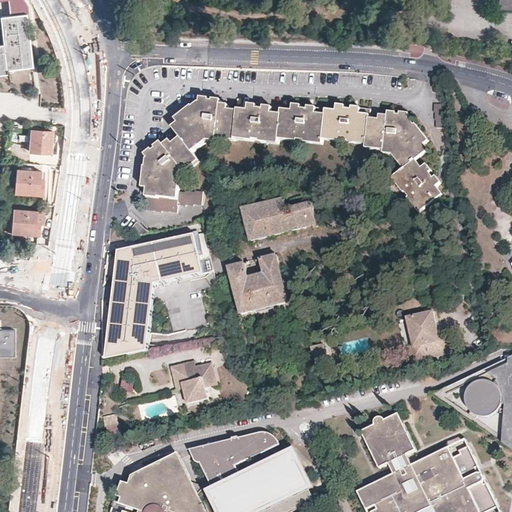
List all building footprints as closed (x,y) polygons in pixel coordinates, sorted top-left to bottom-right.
[(32,64),(26,12),(0,14),(2,41),(0,40),(0,71),(8,70),(8,66),(32,64)] [(178,131),(181,134),(194,151),(205,142),(201,138),(209,132),(217,133),(218,136),(235,138),(236,135),(240,109),(230,108),(230,103),(222,102),(222,98),(213,97),(210,97),(210,99),(201,98),(201,97),(199,97),(192,103),(190,102),(177,113),(181,117),(175,122),(173,125),(175,127),(178,131)] [(284,106),(274,105),(271,105),(266,104),(265,108),(258,107),(258,103),(254,103),(250,102),(249,107),(240,107),(240,109),(236,135),(253,137),(254,135),(261,136),(261,138),(280,140),(281,135),(284,111),(285,108),(284,106)] [(330,107),(319,106),(311,105),(311,109),(304,109),(304,104),(296,103),(295,104),(295,106),(295,107),(294,110),(291,110),(289,110),(285,108),(284,111),(281,135),(299,137),(300,136),(306,137),(306,139),(325,141),(326,137),(330,112),(330,109),(330,107)] [(436,128),(453,129),(449,104),(434,103),(434,108),(434,112),(435,113),(435,117),(435,120),(437,121),(436,125),(436,128)] [(330,112),(326,137),(346,139),(346,137),(351,138),(352,140),(370,142),(372,117),(372,113),(372,108),(368,108),(363,107),(360,107),(354,106),(354,110),(347,109),(348,105),(339,104),(339,109),(330,109),(330,112)] [(402,116),(398,115),(398,111),(390,110),(389,114),(383,113),(382,118),(380,118),(372,117),(370,142),(371,146),(388,148),(388,152),(398,154),(410,166),(421,156),(432,146),(429,141),(432,139),(420,122),(417,124),(413,119),(402,118),(402,116)] [(169,121),(173,125),(175,122),(181,117),(177,113),(169,121)] [(51,150),(53,130),(32,128),(30,149),(51,150)] [(217,138),(218,136),(217,133),(209,132),(201,138),(205,142),(210,138),(217,138)] [(202,160),(194,151),(181,134),(179,137),(176,140),(173,142),(170,138),(164,142),(162,141),(154,147),(153,148),(152,149),(153,150),(154,152),(146,158),(144,159),(141,179),(148,180),(147,189),(146,197),(161,199),(161,196),(178,198),(178,192),(180,184),(174,183),(175,176),(185,170),(188,173),(202,160)] [(152,145),(154,147),(162,141),(160,138),(152,145)] [(145,156),(146,158),(154,152),(153,150),(152,149),(150,147),(142,153),(145,156)] [(441,171),(439,173),(435,169),(438,166),(432,159),(427,163),(421,156),(410,166),(399,176),(411,190),(412,191),(413,191),(413,190),(416,194),(415,196),(419,200),(423,196),(432,206),(449,191),(444,184),(445,182),(448,179),(441,171)] [(43,192),(44,178),(41,178),(42,168),(17,166),(16,190),(43,192)] [(189,175),(188,173),(185,170),(175,176),(174,183),(180,184),(180,181),(189,175)] [(186,193),(178,192),(178,198),(177,205),(180,205),(185,205),(186,204),(190,205),(194,205),(195,203),(198,204),(201,204),(203,204),(204,192),(204,190),(195,189),(195,191),(186,190),(186,193)] [(161,199),(146,197),(144,209),(145,210),(148,210),(157,211),(160,212),(161,210),(163,210),(172,211),(176,211),(176,206),(177,205),(178,198),(161,196),(161,199)] [(427,210),(432,206),(423,196),(419,200),(427,210)] [(318,224),(312,203),(288,209),(285,199),(244,209),(253,241),(318,224)] [(41,233),(42,217),(39,217),(39,209),(15,206),(13,230),(41,233)] [(129,230),(135,237),(149,234),(136,222),(129,230)] [(204,273),(195,234),(141,248),(143,256),(137,258),(119,260),(116,286),(151,290),(156,289),(156,285),(204,273)] [(143,256),(141,248),(120,253),(119,260),(137,258),(143,256)] [(246,263),(230,267),(243,314),(290,301),(278,254),(262,259),(265,273),(250,277),(246,263)] [(154,305),(156,289),(151,290),(116,286),(114,301),(154,305)] [(149,352),(154,305),(114,301),(109,351),(130,354),(130,356),(149,352)] [(441,339),(435,311),(407,317),(413,345),(414,349),(419,347),(422,361),(454,354),(451,337),(441,339)] [(0,357),(15,357),(14,330),(0,330),(0,357)] [(313,347),(317,367),(329,364),(325,344),(313,347)] [(419,347),(414,349),(413,345),(408,346),(413,363),(422,361),(419,347)] [(108,360),(130,356),(130,354),(109,351),(108,360)] [(184,384),(186,389),(189,404),(210,399),(207,385),(218,383),(212,363),(198,367),(195,368),(193,362),(173,367),(178,385),(184,384)] [(511,362),(507,363),(478,377),(477,379),(473,381),(469,384),(467,387),(465,391),(464,397),(464,402),(466,407),(470,412),(469,414),(476,419),(477,416),(481,417),(485,417),(488,416),(491,415),(494,413),(497,411),(499,408),(500,405),(501,403),(504,404),(501,435),(508,439),(511,440),(511,362)] [(133,395),(136,385),(124,382),(122,392),(133,395)] [(10,394),(0,397),(0,448),(3,447),(0,437),(0,436),(22,429),(10,394)] [(390,465),(408,456),(418,451),(417,448),(403,421),(399,413),(384,421),(380,423),(362,431),(365,437),(381,469),(390,465)] [(117,416),(103,420),(107,436),(122,432),(117,416)] [(250,460),(263,453),(270,450),(281,444),(277,436),(273,434),(267,433),(263,432),(240,439),(239,437),(189,450),(195,462),(198,463),(200,463),(212,487),(215,486),(217,485),(224,482),(228,480),(241,473),(238,466),(250,460)] [(511,440),(508,439),(501,435),(500,442),(511,449),(511,440)] [(220,511),(272,511),(273,511),(299,499),(310,493),(314,491),(318,489),(297,446),(267,461),(241,473),(228,480),(224,482),(217,485),(215,486),(212,487),(209,489),(220,511)] [(485,511),(499,505),(483,472),(481,468),(470,446),(461,451),(462,454),(459,456),(455,457),(450,447),(429,458),(413,465),(395,475),(380,482),(365,490),(359,493),(367,511),(370,511),(371,511),(370,509),(374,507),(377,506),(377,507),(378,510),(373,511),(485,511)] [(409,458),(408,456),(390,465),(391,468),(393,471),(395,475),(413,465),(409,458)] [(201,511),(194,496),(191,490),(188,483),(181,470),(176,460),(139,478),(136,480),(133,486),(126,484),(120,503),(134,507),(133,510),(132,511),(201,511)] [(190,482),(188,483),(191,490),(194,496),(197,494),(200,490),(202,487),(195,484),(190,482)] [(293,511),(314,501),(310,493),(299,499),(273,511),(272,511),(293,511)]
